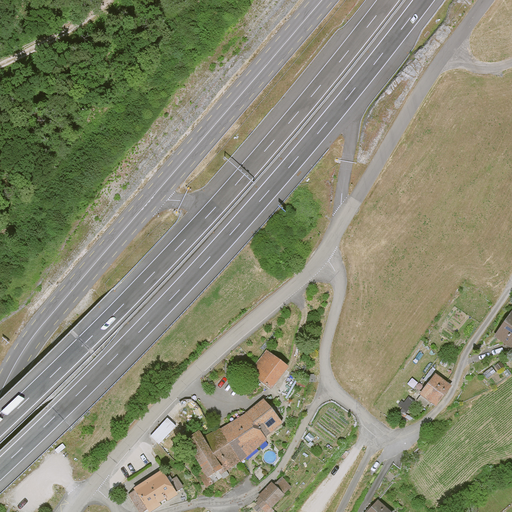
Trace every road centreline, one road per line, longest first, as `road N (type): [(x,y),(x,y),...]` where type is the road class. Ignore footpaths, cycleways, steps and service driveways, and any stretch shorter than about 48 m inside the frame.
road 1 (unclassified): [(485,0),(313,267),(173,390),(72,511)]
road 2 (motorway): [(0,469),(201,267),(424,0)]
road 3 (motorway): [(387,0),(218,203),(0,424)]
road 4 (primary): [(0,395),(47,318),(321,0)]
road 5 (track): [(0,66),(109,0)]
